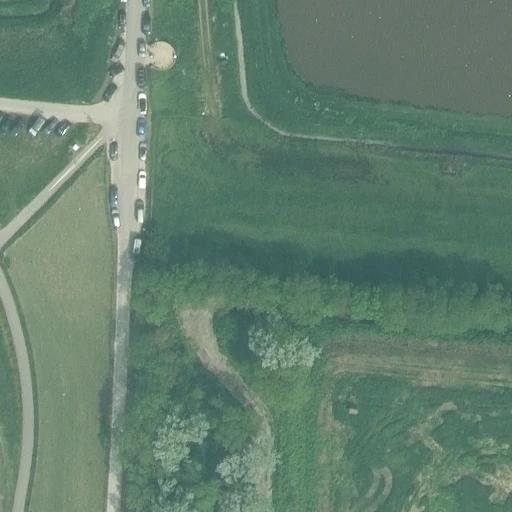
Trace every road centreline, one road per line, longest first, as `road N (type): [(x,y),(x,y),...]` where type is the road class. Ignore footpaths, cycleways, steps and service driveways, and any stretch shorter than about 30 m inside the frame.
road 1 (unclassified): [(111,511),(141,0)]
road 2 (track): [(0,107),(134,119)]
